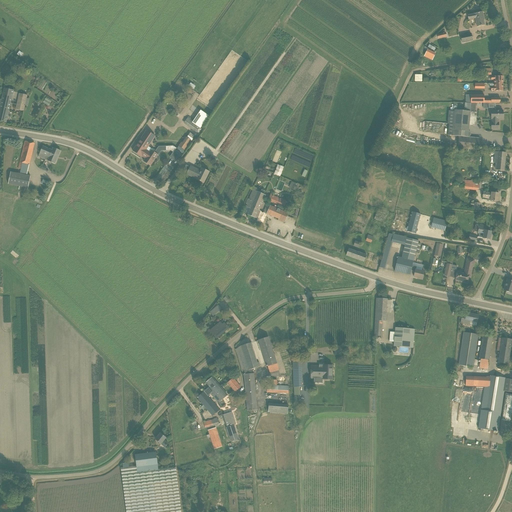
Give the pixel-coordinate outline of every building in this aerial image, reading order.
[(477,26),(484,25),(483,18),(482,12),(474,14),(468,15),(469,20),(475,18),(477,26)] [(461,39),(461,42),(462,43),(473,41),(471,33),(461,35),(462,39),(461,39)] [(435,54),(427,50),(424,56),(432,60),(435,54)] [(6,122),(14,90),(4,88),(2,100),(0,99),(0,121),(6,123),(6,122)] [(19,94),(16,109),(23,111),(27,95),(19,94)] [(471,95),(471,103),(484,103),(484,95),(471,95)] [(48,106),(52,100),(47,97),(43,102),(48,106)] [(470,112),(466,111),(455,110),(452,136),(458,136),(458,148),(479,149),(479,139),(480,139),(468,138),(468,136),(469,136),(470,136),(470,135),(471,133),(470,132),(469,132),(468,132),(469,125),(475,126),(476,120),(475,120),(476,118),(477,112),(475,112),(470,112)] [(499,123),(498,123),(496,123),(496,119),(503,119),(503,111),(491,111),(491,119),(491,123),(491,130),(499,129),(499,123)] [(200,128),(187,119),(184,123),(196,133),(197,132),(198,133),(201,129),(200,128)] [(146,130),(133,151),(141,157),(142,156),(146,159),(144,161),(150,166),(158,155),(157,154),(158,153),(155,151),(154,153),(151,150),(152,149),(148,146),(155,136),(146,130)] [(186,137),(182,143),(181,142),(178,146),(179,147),(185,151),(192,141),(186,137)] [(25,141),(20,162),(29,165),(34,143),(25,141)] [(53,148),(52,150),(43,146),(38,157),(48,161),(55,164),(61,151),(53,148)] [(175,150),(169,158),(175,161),(180,153),(175,150)] [(504,171),(506,154),(506,153),(495,152),(494,163),(497,163),(496,170),(504,171)] [(281,176),(284,167),(277,164),(274,174),(281,176)] [(190,166),(186,174),(196,179),(203,183),(209,172),(202,168),(200,171),(190,166)] [(11,172),(8,184),(28,188),(31,176),(11,172)] [(474,181),(462,179),(461,183),(465,183),(464,189),(478,191),(479,185),(477,184),(478,182),(474,181)] [(296,191),(297,187),(295,186),(296,183),(291,181),(288,187),(296,191)] [(250,209),(247,215),(255,218),(265,195),(253,190),(249,200),(248,199),(246,204),(247,204),(246,207),(250,209)] [(498,202),(499,193),(491,193),(483,192),(482,197),(483,197),(482,200),(490,201),(498,202)] [(287,201),(276,197),(274,203),(284,207),(287,201)] [(280,215),(286,218),(288,213),(277,208),(274,207),(270,205),(268,210),(266,209),(265,211),(267,212),(266,214),(279,219),(280,215)] [(412,212),(407,231),(415,233),(420,214),(412,212)] [(374,219),(383,223),(386,216),(377,213),(374,219)] [(434,217),(431,227),(446,231),(448,221),(434,217)] [(491,232),(486,231),(487,226),(480,225),(479,229),(478,233),(483,235),(482,238),(489,240),(489,239),(490,239),(491,236),(490,236),(491,232)] [(441,257),(441,253),(443,245),(437,243),(434,256),(441,257)] [(349,248),(346,255),(364,262),(366,255),(349,248)] [(411,272),(412,265),(413,261),(402,258),(398,257),(394,271),(410,275),(411,272)] [(464,273),(457,272),(455,280),(463,281),(463,282),(467,283),(469,275),(471,275),(474,261),(467,260),(464,273)] [(452,265),(447,263),(444,276),(450,277),(451,271),(456,272),(456,270),(451,269),(452,265)] [(414,277),(422,279),(424,272),(416,270),(417,266),(412,265),(411,272),(415,273),(414,277)] [(511,280),(507,279),(503,290),(511,293),(511,280)] [(386,321),(387,299),(376,298),(374,336),(381,336),(382,321),(386,321)] [(213,316),(221,309),(218,306),(210,312),(213,316)] [(477,322),(479,316),(466,313),(465,319),(461,318),(460,323),(469,325),(470,321),(477,322)] [(225,331),(228,328),(224,323),(222,325),(220,322),(210,331),(216,338),(223,332),(225,331)] [(394,346),(413,348),(414,335),(415,329),(395,328),(395,332),(390,332),(389,337),(394,337),(394,346)] [(459,365),(473,367),(478,335),(464,332),(459,365)] [(492,337),(483,335),(479,360),(480,361),(479,366),(488,367),(492,337)] [(278,369),(269,337),(259,340),(263,352),(262,353),(266,366),(267,366),(269,371),(278,369)] [(498,363),(508,364),(511,340),(502,338),(498,363)] [(257,363),(251,343),(241,346),(236,349),(243,372),(244,372),(247,411),(257,410),(253,373),(252,374),(251,369),(258,367),(260,366),(259,362),(257,363)] [(293,362),(293,372),(302,372),(301,362),(293,362)] [(332,379),(332,365),(323,365),(323,366),(321,366),(319,366),(319,367),(312,367),(312,379),(319,379),(318,380),(323,380),(323,379),(332,379)] [(225,404),(222,400),(227,395),(212,377),(206,383),(209,387),(207,389),(204,392),(207,396),(210,393),(218,403),(220,405),(219,406),(221,408),(225,404)] [(485,387),(481,411),(478,428),(497,431),(500,418),(500,413),(504,391),(511,392),(511,379),(506,378),(490,377),(490,379),(486,378),(485,387)] [(241,387),(233,378),(227,383),(235,392),(241,387)] [(461,401),(470,402),(472,388),(463,387),(461,401)] [(204,392),(197,397),(203,405),(201,407),(204,411),(206,409),(213,416),(220,410),(207,396),(204,392)] [(511,419),(511,418),(511,393),(505,393),(503,419),(511,419)] [(269,403),(268,413),(289,413),(289,404),(269,403)] [(226,424),(227,427),(236,424),(232,412),(223,415),(226,424)] [(226,428),(231,441),(238,439),(237,436),(234,425),(227,427),(226,428)] [(222,447),(216,428),(208,430),(214,449),(222,447)] [(160,433),(155,440),(161,444),(165,447),(168,444),(164,440),(166,438),(160,433)] [(121,468),(122,474),(126,511),(180,511),(175,468),(158,470),(157,463),(156,452),(135,455),(137,466),(129,467),(128,463),(122,464),(123,468),(121,468)] [(0,502),(4,503),(5,494),(8,495),(8,497),(13,498),(14,490),(1,487),(0,490),(0,502)]
